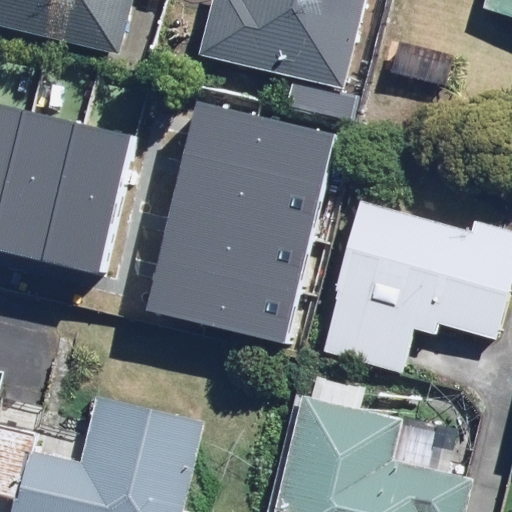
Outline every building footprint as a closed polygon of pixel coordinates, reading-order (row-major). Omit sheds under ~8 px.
[(0,0),(0,23),(126,53),(138,0),(0,0)] [(354,91),(372,0),(220,0),(208,61),(354,91)] [(511,0),(492,0),(490,12),(511,17),(511,0)] [(0,235),(7,237),(41,103),(0,92),(0,235)] [(328,178),(340,126),(203,96),(192,148),(328,178)] [(7,237),(58,250),(93,116),(41,103),(7,237)] [(58,250),(110,264),(145,130),(93,116),(58,250)] [(317,230),(328,178),(192,148),(180,200),(317,230)] [(305,282),(317,230),(180,200),(169,251),(305,282)] [(499,345),(511,301),(511,227),(479,217),(475,232),(366,200),(321,351),(411,377),(427,324),(499,345)] [(294,334),(305,282),(169,251),(157,303),(294,334)] [(475,511),(482,477),(398,460),(406,415),(311,396),(288,511),(475,511)] [(106,398),(95,444),(41,434),(0,424),(0,489),(26,495),(22,511),(192,511),(213,423),(106,398)]
